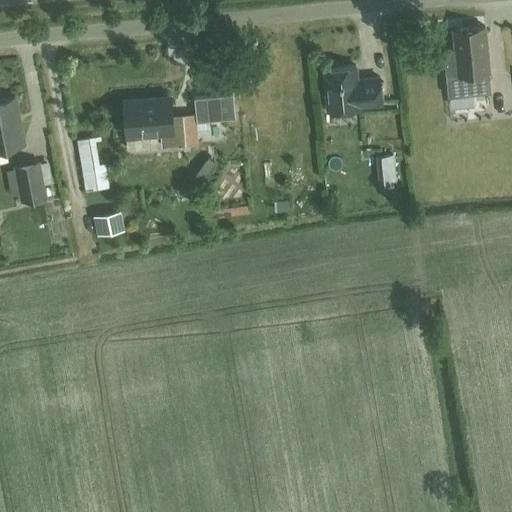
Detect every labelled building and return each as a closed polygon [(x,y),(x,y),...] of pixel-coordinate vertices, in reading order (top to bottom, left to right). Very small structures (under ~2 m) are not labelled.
[(449,96),(490,91),(489,72),(485,26),(484,26),(484,27),(456,29),(458,48),(444,50),(449,96)] [(357,81),(356,65),(324,68),(328,110),(359,107),(359,105),(382,103),(380,77),(363,78),(363,81),(357,81)] [(234,93),(195,97),(197,121),(236,117),(234,93)] [(0,147),(24,143),(15,97),(0,99),(0,147)] [(172,114),(170,97),(150,98),(150,101),(125,103),(125,100),(124,100),(127,134),(161,132),(162,144),(185,143),(182,113),(172,114)] [(44,194),(37,161),(16,165),(22,199),(44,194)]
